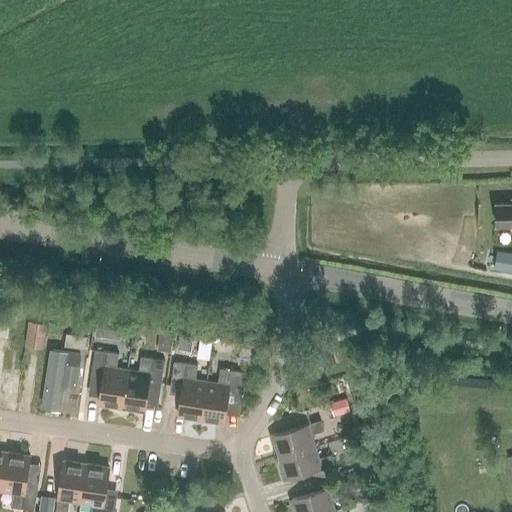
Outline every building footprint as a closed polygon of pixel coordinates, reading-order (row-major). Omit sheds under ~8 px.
[(511,204),(497,205),(497,226),(511,225),(511,204)] [(502,273),(502,274),(511,275),(511,257),(504,257),(506,258),(504,273),(502,273)] [(34,318),(29,342),(47,345),(52,321),(34,318)] [(102,329),(127,335),(130,325),(104,319),(102,329)] [(0,335),(7,337),(9,324),(0,322),(0,335)] [(170,352),(173,330),(162,329),(161,335),(158,335),(157,350),(170,352)] [(84,349),(86,336),(65,333),(63,345),(84,349)] [(118,353),(106,351),(95,350),(91,375),(102,377),(98,404),(121,408),(127,369),(116,367),(118,353)] [(43,411),(59,414),(63,390),(76,392),(80,367),(67,365),(69,353),(52,351),(43,411)] [(321,368),(335,363),(331,354),(317,359),(321,368)] [(127,369),(121,408),(144,411),(148,384),(160,385),(164,360),(140,356),(138,371),(127,369)] [(177,416),(200,420),(206,381),(195,379),(197,365),(173,361),(170,387),(182,388),(177,416)] [(239,397),(243,372),(219,368),(217,382),(206,381),(200,420),(223,423),(227,395),(239,397)] [(334,415),(348,411),(344,399),(330,403),(334,415)] [(278,457),(315,446),(311,434),(323,430),(320,420),(271,435),(278,457)] [(318,458),(315,446),(278,457),(285,480),(334,465),(330,454),(318,458)] [(29,455),(6,452),(1,491),(12,493),(10,507),(33,510),(37,485),(25,484),(29,455)] [(67,511),(69,501),(80,502),(85,464),(63,460),(55,511),(67,511)] [(109,467),(85,464),(80,502),(91,504),(89,511),(114,511),(116,497),(104,495),(109,467)] [(295,511),(327,511),(334,510),(331,498),(343,494),(340,484),(291,499),(295,511)] [(41,495),(38,511),(52,511),(55,497),(41,495)]
